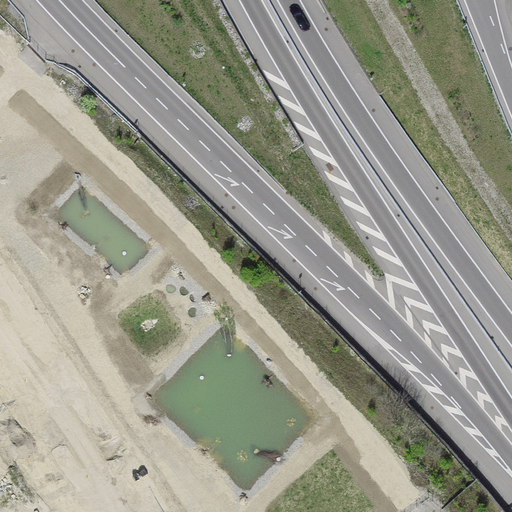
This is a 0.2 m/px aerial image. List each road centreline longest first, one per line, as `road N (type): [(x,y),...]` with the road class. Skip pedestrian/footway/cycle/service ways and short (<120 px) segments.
road 1 (motorway): [(66,7),(410,347),(511,459)]
road 2 (motorway): [(249,0),(511,417)]
road 3 (motorway): [(511,331),(389,162),(288,0)]
road 4 (track): [(160,511),(0,251)]
